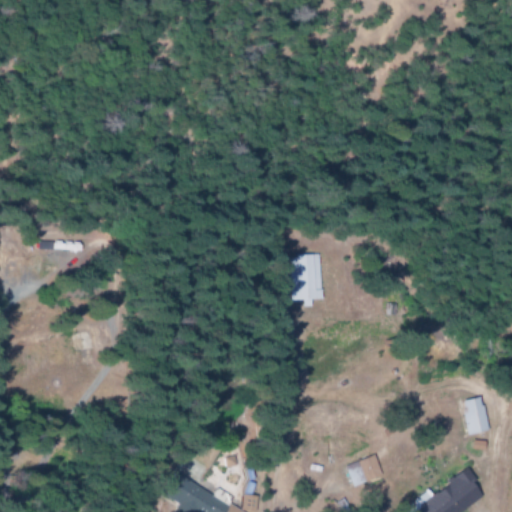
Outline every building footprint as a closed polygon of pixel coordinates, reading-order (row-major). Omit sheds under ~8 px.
[(74,244),(48,244),(48,251),(74,252),(74,244)] [(314,255),(289,256),(289,265),(283,265),(284,301),(295,301),(295,308),(305,308),(304,300),(315,300),(314,255)] [(26,258),(26,273),(37,273),(37,258),(26,258)] [(480,433),(475,398),(455,401),(460,436),(480,433)] [(375,478),(369,457),(339,466),(345,487),(375,478)] [(458,511),(476,500),(466,484),(469,482),(460,468),(439,482),(442,486),(403,511),(458,511)] [(234,511),(221,505),(225,497),(210,489),(207,495),(166,474),(155,495),(172,503),(167,511),(234,511)] [(237,511),(249,511),(253,498),(238,495),(234,511),(237,511)]
